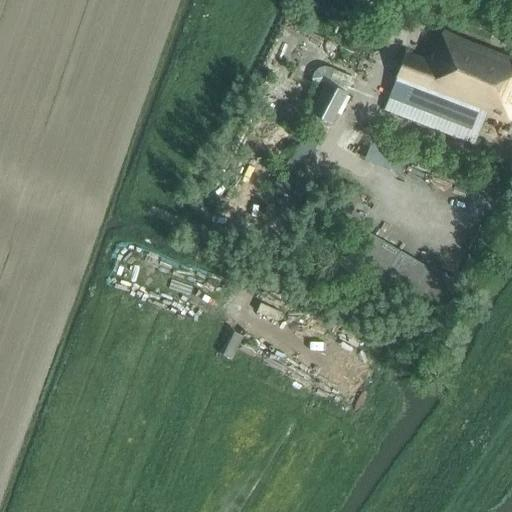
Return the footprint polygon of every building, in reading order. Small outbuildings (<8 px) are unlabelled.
[(384,111),(474,145),(486,116),(510,125),(511,119),(511,58),(442,30),(436,46),(433,45),(427,60),(405,53),(397,76),(384,111)] [(310,114),(332,125),(347,94),(326,83),(310,114)] [(290,177),(328,126),(319,119),(280,171),(290,177)] [(248,194),(271,203),(279,185),(256,175),(248,194)] [(425,235),(420,263),(431,265),(436,236),(425,235)] [(446,245),(433,264),(454,280),(468,260),(446,245)]
